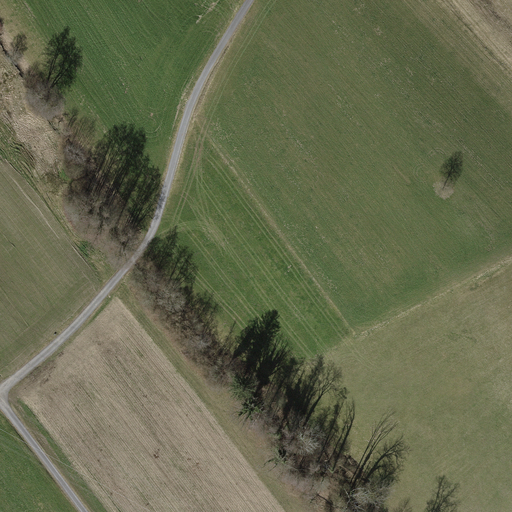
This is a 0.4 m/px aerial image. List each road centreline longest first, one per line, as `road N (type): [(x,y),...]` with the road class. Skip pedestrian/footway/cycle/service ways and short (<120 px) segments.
road 1 (track): [(0,391),(76,329),(141,250),(186,113),(249,0)]
road 2 (track): [(0,400),(83,511)]
